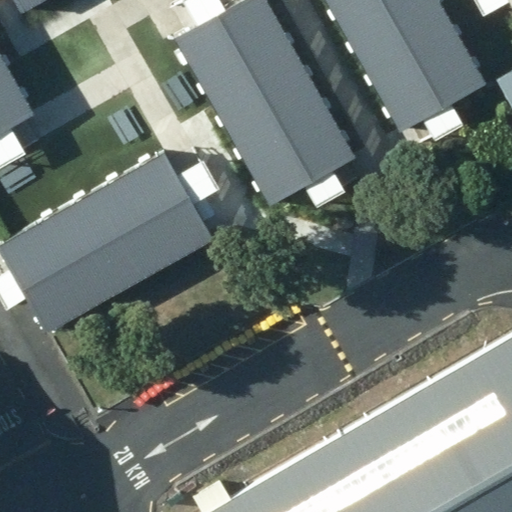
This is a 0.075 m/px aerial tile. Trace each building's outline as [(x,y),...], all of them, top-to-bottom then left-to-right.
[(220,0),(173,27),(266,189),(349,142),(268,0),(220,0)] [(333,0),(399,115),(482,68),(443,0),(333,0)] [(0,116),(36,96),(0,31),(0,116)] [(511,77),(494,87),(511,119),(511,77)] [(158,146),(0,236),(0,246),(43,321),(206,228),(158,146)] [(511,511),(511,322),(184,511),(511,511)]
